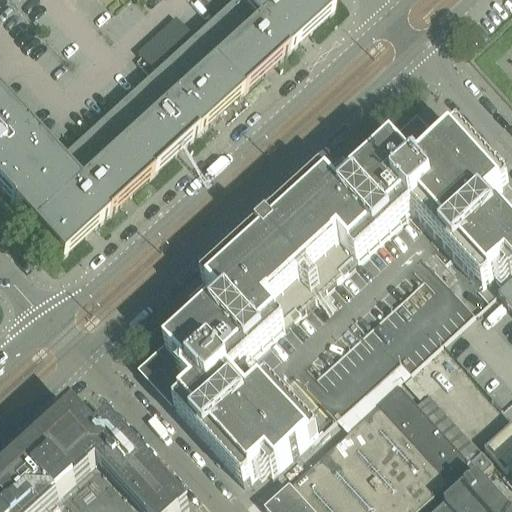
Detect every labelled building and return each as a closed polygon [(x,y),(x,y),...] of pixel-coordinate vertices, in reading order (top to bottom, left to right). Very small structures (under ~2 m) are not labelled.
[(334,17),(318,0),(243,0),(238,5),(259,27),(260,27),(288,58),(291,55),(292,56),(294,54),(293,54),(334,17)] [(318,0),(334,17),(293,54),(294,54),(292,56),(291,55),(288,58),(289,59),(336,17),(320,0),(318,0)] [(243,99),(280,66),(283,63),(284,63),(285,62),(285,61),(288,58),(260,27),(259,27),(238,5),(237,3),(236,5),(233,8),(230,10),(198,40),(197,40),(193,44),(243,99)] [(204,136),(203,135),(243,99),(193,44),(188,48),(189,48),(153,81),(152,81),(148,85),(198,140),(201,137),(202,138),(204,136)] [(280,66),(243,99),(243,100),(289,59),(288,58),(285,61),(285,62),(284,63),(283,63),(280,66)] [(195,144),(195,143),(198,140),(148,85),(143,89),(144,89),(108,122),(107,122),(103,125),(154,180),(193,145),(194,145),(195,144)] [(0,166),(34,136),(19,120),(19,121),(11,113),(3,104),(4,103),(0,99),(0,166)] [(243,100),(243,99),(203,135),(204,136),(202,138),(201,137),(198,140),(199,141),(243,100)] [(114,218),(113,217),(154,180),(103,125),(98,130),(99,130),(66,160),(66,159),(63,162),(60,165),(59,166),(59,167),(80,190),(79,190),(108,222),(111,219),(112,219),(114,218)] [(344,164),(258,242),(183,310),(200,329),(168,358),(173,364),(172,364),(173,366),(156,381),(182,410),(180,411),(181,412),(176,417),(245,492),(264,475),(274,486),(319,444),(289,411),(250,368),(413,219),(415,219),(454,263),(484,295),(503,277),(511,287),(511,233),(510,231),(511,229),(511,196),(451,129),(425,152),(418,143),(400,159),(399,158),(398,159),(393,154),(361,183),(344,164)] [(0,166),(0,194),(10,205),(13,209),(59,167),(59,166),(60,165),(57,162),(56,163),(41,145),(34,136),(0,166)] [(193,145),(154,180),(154,181),(199,141),(198,140),(195,143),(195,144),(194,145),(193,145)] [(105,225),(105,224),(108,222),(79,190),(80,190),(59,167),(13,209),(62,263),(103,226),(104,227),(105,225)] [(154,181),(154,180),(113,217),(114,218),(112,219),(111,219),(108,222),(109,223),(154,181)] [(337,427),(366,401),(401,370),(411,380),(475,322),(437,278),(454,263),(415,219),(413,219),(250,368),(289,411),(307,395),(337,427)] [(103,226),(62,263),(63,264),(109,223),(108,222),(105,224),(105,225),(104,227),(103,226)] [(511,292),(499,304),(511,317),(511,292)] [(167,324),(151,339),(152,341),(159,348),(175,333),(167,324)] [(413,383),(406,389),(420,404),(427,398),(413,383)] [(270,511),(424,511),(471,470),(417,411),(401,393),(379,413),(367,425),(350,440),(270,511)] [(429,401),(417,411),(471,470),(482,459),(429,401)] [(94,436),(92,435),(77,417),(0,486),(0,511),(58,511),(100,475),(133,511),(185,511),(111,430),(93,446),(88,441),(94,436)] [(511,431),(485,456),(506,479),(511,473),(511,431)] [(471,470),(424,511),(505,511),(486,492),(479,483),(481,480),(483,482),(494,472),(482,459),(471,470)] [(133,511),(100,475),(58,511),(133,511)]
